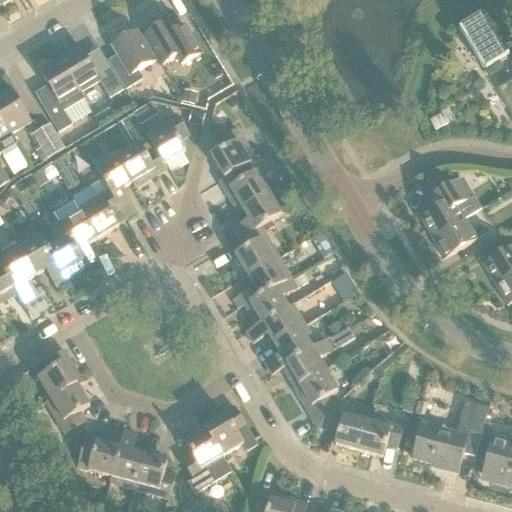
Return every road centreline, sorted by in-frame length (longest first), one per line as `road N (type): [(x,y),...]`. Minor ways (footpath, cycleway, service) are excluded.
road 1 (residential): [(236,378),(271,439),(305,471),(447,511)]
road 2 (residential): [(351,205),(226,0)]
road 3 (residential): [(71,324),(132,283),(167,278),(189,291),(236,378)]
road 4 (residential): [(511,356),(432,320),(398,283),(351,205)]
road 5 (residential): [(236,378),(186,408),(120,397),(71,324)]
road 6 (residential): [(351,205),(428,161),(511,160)]
